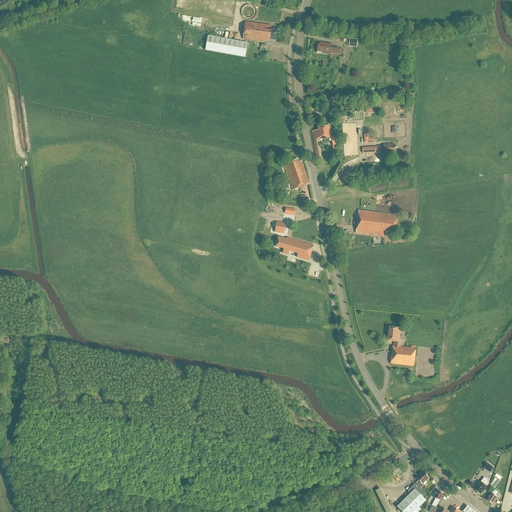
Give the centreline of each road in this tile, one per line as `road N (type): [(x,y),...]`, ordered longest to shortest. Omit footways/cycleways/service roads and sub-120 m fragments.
road 1 (secondary): [(418,450),(363,375),(345,322),(298,83),(307,0)]
road 2 (tertiary): [(293,511),(418,450)]
